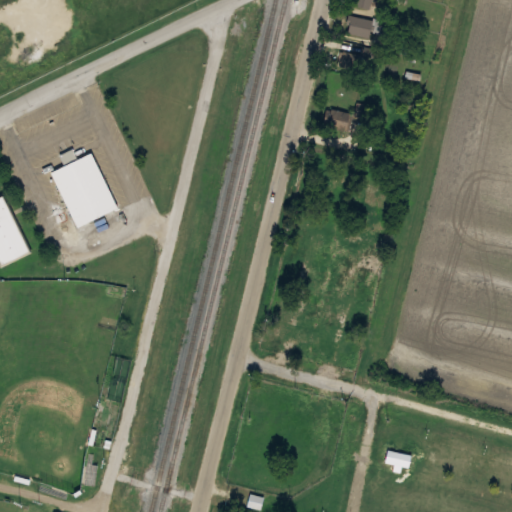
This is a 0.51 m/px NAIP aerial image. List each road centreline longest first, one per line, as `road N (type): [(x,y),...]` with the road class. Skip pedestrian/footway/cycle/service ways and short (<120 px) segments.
road 1 (residential): [(202,511),(325,0)]
road 2 (tertiary): [(0,116),(232,0)]
road 3 (residential): [(371,394),(241,355)]
